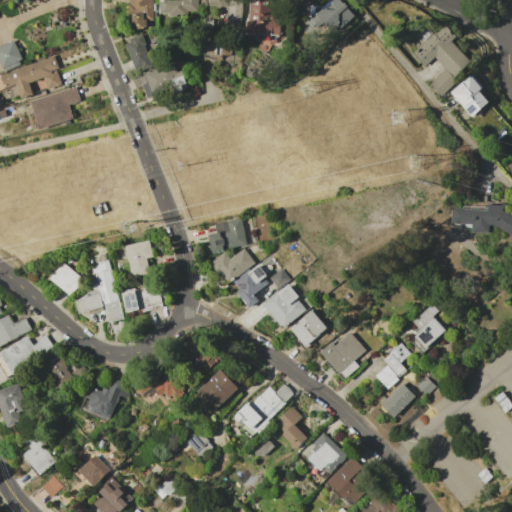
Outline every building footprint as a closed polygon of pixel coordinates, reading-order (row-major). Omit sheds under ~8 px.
[(153,0),(153,3),(154,3),(154,10),(153,10),(154,20),(145,21),(146,27),(143,27),(143,29),(134,29),(133,21),(127,22),(126,4),(128,4),(128,0),(153,0)] [(158,0),(197,0),(198,11),(186,11),(186,16),(167,16),(167,14),(159,14),(158,0)] [(228,0),(241,0),(241,27),(227,26),(228,0)] [(248,0),(271,0),(271,13),(276,18),(276,19),(283,19),(283,28),(280,28),(280,30),(282,33),(277,37),(275,34),(266,34),(245,34),(245,20),(247,20),(247,11),(248,11),(248,0)] [(296,0),(310,0),(309,4),(323,6),(329,0),(331,0),(332,1),(333,0),(340,0),(343,3),(344,2),(348,6),(347,7),(354,13),(343,28),(338,24),(335,28),(332,26),(331,30),(330,33),(326,34),(323,34),(320,33),(319,30),(317,27),(312,27),(306,34),(301,28),(306,23),(309,18),(307,15),(295,14),(296,0)] [(411,54),(433,33),(434,35),(445,25),(456,36),(451,41),(470,61),(453,77),(457,81),(440,96),(429,84),(445,69),(434,57),(423,67),(411,54)] [(201,56),(202,39),(217,40),(218,34),(222,35),(222,31),(233,32),(232,52),(233,53),(233,57),(233,70),(227,64),(224,69),(218,65),(215,68),(208,65),(209,58),(201,56)] [(129,38),(141,34),(145,44),(144,45),(152,66),(142,70),(141,67),(134,69),(125,43),(130,41),(129,38)] [(0,45),(13,40),(22,59),(18,61),(20,65),(4,72),(0,63),(0,45)] [(0,78),(0,75),(53,56),(58,68),(56,69),(62,84),(47,89),(43,77),(28,83),(33,95),(21,99),(19,94),(11,97),(7,86),(4,87),(0,78)] [(144,72),(147,71),(148,72),(151,70),(151,69),(157,67),(157,68),(172,62),(180,83),(157,91),(159,95),(147,99),(141,84),(147,82),(144,72)] [(449,91),(470,74),(470,75),(472,74),(482,87),(481,87),(482,88),(478,90),(489,103),(471,117),(470,115),(465,119),(458,111),(459,110),(456,106),(459,103),(449,91)] [(29,101),(75,86),(80,101),(68,105),(72,118),(38,129),(29,101)] [(451,223),(451,206),(463,207),(463,205),(484,206),(484,202),(511,204),(510,214),(511,215),(511,236),(496,226),(488,225),(488,233),(471,232),(471,228),(451,223)] [(215,224),(227,221),(226,221),(241,218),(247,245),(223,251),(223,250),(212,253),(208,234),(217,232),(215,224)] [(125,246),(149,241),(152,256),(146,257),(149,274),(146,274),(148,282),(137,284),(135,276),(131,277),(125,246)] [(209,263),(224,251),(230,258),(243,248),(255,262),(229,283),(221,273),(219,275),(209,263)] [(107,259),(123,319),(111,322),(109,316),(107,316),(106,313),(104,314),(103,309),(89,313),(88,310),(78,313),(75,302),(81,298),(84,297),(96,288),(90,264),(107,259)] [(49,277),(62,262),(83,279),(70,295),(49,277)] [(238,292),(240,290),(233,281),(249,267),(251,269),(258,263),(268,274),(264,277),(268,282),(254,294),(259,299),(250,307),(238,292)] [(269,277),(281,268),(290,279),(278,288),(269,277)] [(120,292),(157,284),(159,295),(162,294),(164,302),(161,303),(162,306),(141,311),(140,308),(125,312),(120,292)] [(262,304),(277,291),(278,292),(288,284),(298,296),(296,298),(305,309),(284,327),(282,324),(280,325),(262,304)] [(411,321),(431,304),(437,311),(428,320),(418,329),(411,321)] [(290,328),(311,310),(327,328),(305,346),(290,328)] [(0,318),(8,314),(13,323),(24,317),(31,329),(0,346),(0,318)] [(411,341),(416,337),(415,336),(426,325),(425,324),(433,317),(446,330),(422,352),(411,341)] [(320,351),(331,342),(334,345),(352,330),(360,339),(357,341),(365,351),(354,361),(359,367),(345,378),(340,372),(338,374),(320,351)] [(0,353),(26,336),(30,344),(45,334),(54,348),(39,357),(40,359),(14,376),(13,374),(7,378),(0,367),(0,353)] [(183,347),(193,338),(195,339),(198,336),(218,359),(205,370),(183,347)] [(399,362),(390,352),(389,352),(400,342),(409,353),(399,362)] [(38,364),(54,351),(65,363),(64,364),(67,367),(65,368),(70,373),(81,363),(90,374),(64,396),(38,364)] [(383,359),(390,352),(399,362),(406,370),(399,377),(383,359)] [(375,375),(386,364),(396,375),(395,376),(398,379),(388,388),(375,375)] [(154,388),(160,383),(160,380),(164,377),(160,373),(169,365),(190,387),(176,400),(172,395),(168,398),(163,393),(161,395),(154,388)] [(220,368),(238,387),(232,392),(234,395),(215,412),(195,390),(220,368)] [(131,385),(143,374),(152,385),(141,395),(131,385)] [(415,386),(424,376),(435,386),(426,396),(415,386)] [(84,396),(88,386),(101,391),(103,387),(108,389),(113,378),(124,382),(123,385),(131,388),(126,398),(119,395),(109,419),(89,411),(90,407),(87,405),(89,399),(84,396)] [(0,408),(0,389),(18,383),(24,401),(23,402),(26,410),(18,412),(22,422),(7,427),(0,408)] [(380,404),(401,383),(415,397),(394,418),(380,404)] [(258,433),(256,431),(255,433),(242,420),(237,421),(234,418),(234,415),(248,401),(250,404),(259,395),(268,386),(274,391),(273,392),(274,393),(283,384),(289,388),(293,394),(267,421),(269,422),(258,433)] [(281,433),(284,431),(275,422),(290,406),(301,417),(294,424),(308,437),(297,449),(281,433)] [(181,436),(194,424),(209,441),(208,442),(214,448),(202,459),(196,452),(195,453),(181,436)] [(22,454),(29,448),(22,441),(31,433),(37,440),(40,437),(46,444),(43,447),(55,461),(40,474),(22,454)] [(323,433),(346,455),(329,473),(328,472),(322,478),(309,465),(312,463),(308,459),(314,452),(311,449),(315,444),(314,442),(323,433)] [(78,470),(85,462),(86,463),(95,454),(110,470),(93,486),(78,470)] [(327,481),(351,456),(362,467),(359,471),(373,484),(354,504),(346,497),(345,499),(327,481)] [(159,486),(167,477),(176,486),(168,495),(159,486)] [(41,487),(49,478),(59,489),(51,497),(41,487)] [(102,511),(92,502),(108,486),(114,491),(118,487),(124,492),(120,497),(127,503),(118,511),(102,511)] [(400,511),(363,511),(359,506),(384,487),(402,511),(400,511)] [(191,511),(203,499),(217,511),(191,511)]
